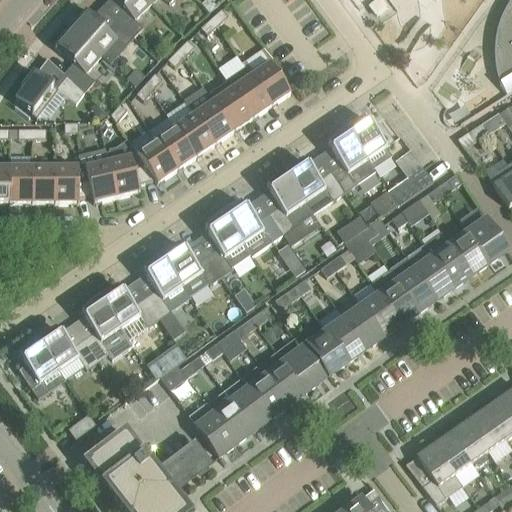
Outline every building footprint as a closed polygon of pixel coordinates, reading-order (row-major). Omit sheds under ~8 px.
[(111,0),(126,15),(117,24),(114,21),(114,22),(133,40),(142,31),(134,23),(151,7),(144,0),(111,0)] [(511,1),(509,6),(505,14),(502,21),(499,29),(497,37),(495,45),(495,54),(495,62),(496,70),(497,79),(500,87),(507,98),(460,128),(460,129),(481,116),(511,96),(511,1)] [(377,18),(387,11),(380,2),(370,9),(377,18)] [(217,29),(228,20),(222,13),(211,22),(217,29)] [(72,29),(74,32),(72,34),(101,59),(116,42),(125,50),(133,40),(114,22),(113,22),(116,25),(108,34),(85,14),(72,29)] [(217,29),(211,22),(201,31),(207,38),(217,29)] [(76,70),(68,79),(64,77),(66,80),(84,97),(94,85),(85,77),(101,59),(72,34),(70,37),(67,34),(54,49),(76,70)] [(184,61),(194,51),(188,44),(177,54),(184,61)] [(175,70),(184,61),(177,54),(169,63),(175,70)] [(288,84),(274,64),(250,80),(271,110),(290,97),(283,87),(288,84)] [(24,93),(14,105),(37,122),(58,94),(76,108),(84,97),(66,80),(57,92),(30,72),(18,89),(24,93)] [(136,72),(127,83),(135,90),(144,80),(136,72)] [(153,95),(163,83),(156,77),(146,88),(153,95)] [(271,110),(250,80),(231,92),(252,123),(271,110)] [(227,86),(208,99),(212,105),(233,136),(252,123),(231,92),(227,86)] [(153,95),(146,88),(137,98),(144,105),(153,95)] [(233,136),(212,105),(194,118),(214,149),(233,136)] [(111,118),(117,126),(127,113),(120,108),(111,118)] [(498,117),(480,129),(486,138),(504,127),(498,117)] [(214,149),(194,118),(175,131),(196,162),(214,149)] [(365,122),(355,127),(345,132),(367,164),(395,146),(382,127),(381,128),(384,132),(377,137),(371,127),(368,129),(365,122)] [(66,136),(78,135),(78,127),(65,127),(66,136)] [(458,143),(465,153),(486,138),(480,129),(480,128),(458,143)] [(196,162),(175,131),(156,144),(177,175),(196,162)] [(334,152),(331,154),(341,169),(330,177),(345,197),(375,176),(367,164),(345,132),(336,139),(328,147),(334,152)] [(0,133),(0,143),(9,144),(9,133),(0,133)] [(32,143),(32,133),(19,133),(19,144),(32,143)] [(32,143),(46,143),(46,133),(32,133),(32,143)] [(106,156),(108,166),(117,202),(140,196),(138,188),(155,184),(136,157),(127,142),(117,150),(109,151),(110,155),(106,156)] [(177,175),(156,144),(136,157),(155,184),(157,188),(177,175)] [(293,169),(284,174),(312,216),(314,218),(345,197),(330,177),(319,184),(309,169),(306,171),(303,164),(293,169)] [(85,171),(88,184),(79,186),(79,203),(92,199),(94,207),(117,202),(108,166),(85,171)] [(420,167),(399,181),(401,185),(412,200),(433,185),(426,175),(423,172),(420,167)] [(511,177),(507,170),(498,176),(494,169),(484,175),(496,193),(509,213),(511,210),(511,177)] [(0,170),(0,207),(10,208),(9,170),(0,170)] [(32,208),(32,170),(9,170),(10,208),(32,208)] [(55,208),(55,170),(32,170),(32,208),(55,208)] [(79,186),(78,170),(55,170),(55,208),(79,207),(79,203),(79,186)] [(272,194),(271,195),(269,196),(280,211),(268,219),(283,239),(300,228),(298,225),(312,216),(284,174),(275,181),(266,189),(272,194)] [(443,200),(451,193),(445,185),(437,192),(443,200)] [(443,200),(437,192),(426,200),(432,208),(443,200)] [(388,194),(370,206),(380,221),(398,209),(388,194)] [(242,206),(232,211),(222,216),(244,248),(252,260),(283,239),(268,219),(257,226),(247,211),(245,213),(242,206)] [(407,224),(417,217),(410,209),(401,216),(407,224)] [(486,223),(478,212),(460,224),(469,236),(468,236),(484,260),(489,267),(507,255),(486,223)] [(205,231),(210,236),(208,238),(218,253),(207,261),(221,281),(233,274),(224,262),(244,248),(222,216),(213,223),(205,231)] [(407,224),(401,216),(391,224),(397,232),(407,224)] [(360,222),(352,227),(359,238),(363,236),(367,232),(360,222)] [(368,244),(377,237),(371,229),(367,232),(363,236),(368,244)] [(368,244),(363,236),(359,238),(352,244),(358,252),(368,244)] [(442,236),(424,248),(432,261),(448,284),(454,292),(471,280),(466,272),(450,249),(442,236)] [(484,260),(468,236),(450,249),(466,272),(471,280),(478,275),(489,267),(484,260)] [(180,248),(170,253),(160,258),(182,291),(201,277),(210,289),(221,281),(207,261),(196,268),(186,253),(183,255),(180,248)] [(436,304),(454,292),(448,284),(432,261),(424,248),(406,261),(414,273),(431,297),(436,304)] [(143,273),(148,278),(146,280),(156,295),(145,303),(159,324),(190,302),(182,291),(160,258),(151,265),(143,273)] [(336,274),(347,267),(341,259),(330,266),(336,274)] [(299,265),(288,272),(295,281),(305,274),(299,265)] [(336,274),(330,266),(321,272),(327,281),(336,274)] [(431,297),(414,273),(397,286),(413,309),(418,317),(429,309),(436,304),(431,297)] [(389,275),(371,287),(379,298),(395,322),(401,329),(418,317),(413,309),(397,286),(389,275)] [(300,298),(311,291),(305,283),(295,290),(300,298)] [(118,290),(108,295),(98,300),(120,333),(140,319),(148,331),(159,324),(145,303),(134,310),(124,295),(121,297),(118,290)] [(300,298),(295,290),(285,297),(291,305),(300,298)] [(243,294),(235,300),(247,317),(256,311),(243,294)] [(395,322),(379,298),(361,311),(377,334),(383,342),(394,334),(401,329),(395,322)] [(81,315),(87,320),(84,322),(95,337),(84,345),(98,366),(109,358),(104,351),(124,338),(120,333),(98,300),(89,307),(81,315)] [(377,334),(361,311),(344,323),(360,347),(365,354),(372,349),(383,342),(377,334)] [(257,331),(267,324),(261,315),(251,322),(257,331)] [(248,337),(257,331),(251,322),(233,334),(240,343),(248,337)] [(360,347),(344,323),(326,335),(342,359),(348,366),(358,359),(365,354),(360,347)] [(57,332),(47,337),(37,343),(59,375),(78,361),(86,373),(98,366),(84,345),(72,352),(62,337),(60,339),(57,332)] [(326,335),(308,348),(308,347),(307,348),(329,379),(348,366),(342,359),(326,335)] [(222,356),(232,348),(226,340),(216,348),(222,356)] [(22,378),(19,373),(18,374),(31,393),(59,375),(37,343),(28,349),(20,357),(25,362),(23,364),(29,373),(22,378)] [(302,390),(306,396),(324,383),(294,343),(276,355),(277,356),(284,366),(302,390)] [(222,356),(216,348),(207,355),(213,363),(222,356)] [(276,355),(259,368),(266,379),(284,403),(289,409),(295,404),(306,396),(302,390),(284,366),(277,356),(276,355)] [(156,361),(146,369),(156,383),(166,376),(156,361)] [(187,381),(197,374),(191,366),(181,373),(187,381)] [(259,368),(241,381),(249,392),(267,415),(271,422),(282,414),(289,409),(284,403),(266,379),(259,368)] [(187,381),(181,373),(172,380),(177,388),(187,381)] [(143,414),(171,394),(161,381),(133,401),(143,414)] [(241,381),(224,394),(232,404),(249,428),(254,435),(261,430),(271,422),(267,415),(249,392),(241,381)] [(224,394),(207,407),(214,417),(232,441),(237,448),(248,440),(254,435),(249,428),(232,404),(224,394)] [(511,394),(501,403),(511,418),(511,394)] [(511,418),(501,403),(495,407),(484,414),(505,444),(511,438),(511,418)] [(207,407),(189,420),(219,461),(237,448),(232,441),(214,417),(207,407)] [(484,414),(473,422),(467,426),(488,456),(505,444),(484,414)] [(89,418),(84,422),(68,433),(76,444),(97,428),(89,418)] [(467,426),(462,430),(451,438),(471,467),(474,466),(475,468),(480,468),(487,464),(487,459),(486,457),(488,456),(467,426)] [(182,511),(168,493),(172,490),(161,477),(158,480),(149,469),(148,470),(142,462),(144,461),(125,437),(87,466),(88,467),(92,465),(99,474),(95,477),(121,511),(182,511)] [(451,438),(440,445),(434,449),(463,491),(479,480),(471,468),(471,467),(451,438)] [(207,470),(209,469),(194,449),(160,475),(161,477),(172,490),(175,494),(198,477),(195,474),(204,466),(207,470)] [(434,449),(417,461),(445,503),(463,491),(434,449)] [(502,511),(505,511),(511,507),(511,490),(511,489),(494,501),(502,511)] [(492,511),(497,509),(499,511),(502,511),(494,501),(478,511),(492,511)] [(368,511),(361,502),(354,508),(348,511),(368,511)]
